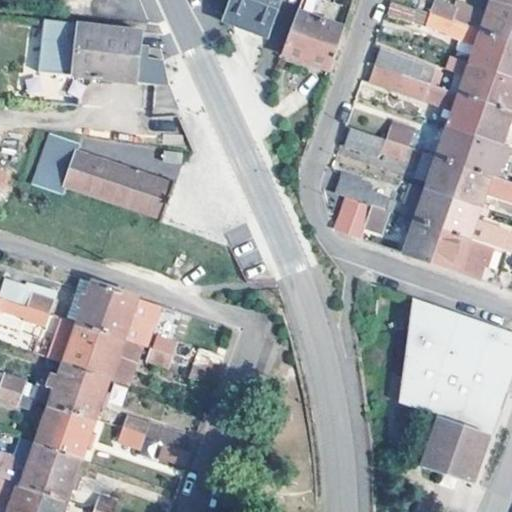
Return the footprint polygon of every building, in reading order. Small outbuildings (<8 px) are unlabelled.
[(278,0),(229,0),(222,19),(257,33),(266,36),(278,0)] [(351,0),(340,0),(333,25),(315,19),(295,12),(281,54),(323,69),(329,71),(347,13),(351,0)] [(322,2),(315,0),(299,0),(295,12),(315,19),(322,2)] [(448,19),(430,13),(392,0),(388,0),(385,9),(446,32),(446,35),(476,44),(468,62),(495,71),(506,39),(480,30),(448,19)] [(511,21),(511,6),(494,0),(490,0),(486,14),(480,30),(506,39),(511,21)] [(434,1),(430,13),(448,19),(452,8),(434,1)] [(454,3),(452,8),(448,19),(480,30),(486,14),(454,3)] [(68,75),(81,76),(167,88),(162,61),(147,59),(137,58),(139,48),(141,35),(64,24),(59,66),(69,67),(68,75)] [(495,71),(511,76),(511,41),(506,39),(495,71)] [(149,49),(139,48),(137,58),(147,59),(149,49)] [(380,49),(375,65),(428,83),(433,68),(380,49)] [(323,69),(281,54),(277,63),(320,79),(323,69)] [(495,71),(468,62),(449,55),(444,69),(453,72),(464,76),(458,94),(484,103),(495,71)] [(484,103),(458,94),(447,90),(428,83),(375,65),(370,81),(452,110),(447,126),(473,135),(484,103)] [(484,103),(511,112),(511,108),(511,76),(495,71),(484,103)] [(464,76),(453,72),(447,90),(458,94),(464,76)] [(81,76),(68,75),(51,73),(47,102),(76,106),(81,76)] [(484,103),(473,135),(500,144),(511,112),(484,103)] [(386,117),(379,137),(405,146),(412,126),(386,117)] [(401,157),(405,146),(379,137),(349,126),(343,144),(374,156),(377,149),(401,157)] [(463,165),(473,135),(447,126),(445,132),(442,141),(436,157),(463,165)] [(445,132),(440,130),(437,138),(442,141),(445,132)] [(79,144),(50,135),(33,185),(61,195),(64,187),(160,220),(172,185),(76,151),(79,144)] [(509,146),(500,144),(473,135),(463,165),(497,178),(509,146)] [(436,157),(423,151),(414,179),(427,184),(436,157)] [(183,153),(164,152),(163,163),(183,164),(183,153)] [(425,189),(451,198),(463,165),(436,157),(427,184),(425,189)] [(511,182),(497,178),(463,165),(451,198),(479,208),(483,197),(511,207),(511,182)] [(343,197),(359,203),(369,206),(388,212),(392,201),(365,192),(368,184),(341,175),(334,194),(343,197)] [(413,221),(440,230),(451,198),(425,189),(411,184),(405,203),(418,207),(413,221)] [(349,235),(359,203),(343,197),(335,221),(333,230),(349,235)] [(473,225),(479,208),(451,198),(440,230),(490,247),(511,254),(511,243),(505,241),(506,236),(473,225)] [(380,235),(388,212),(369,206),(361,228),(380,235)] [(403,254),(429,263),(440,230),(413,221),(403,254)] [(478,280),(490,247),(440,230),(429,263),(478,280)] [(92,283),(79,278),(64,320),(77,324),(82,311),(75,310),(79,297),(86,298),(92,283)] [(82,311),(77,324),(94,330),(100,311),(110,314),(117,292),(92,283),(86,298),(79,297),(75,310),(82,311)] [(20,304),(27,307),(46,313),(50,302),(53,294),(40,289),(39,292),(17,284),(11,301),(20,304)] [(134,297),(117,292),(110,314),(100,311),(94,330),(103,333),(140,346),(144,347),(158,306),(147,302),(146,306),(133,302),(134,297)] [(11,301),(0,297),(0,312),(6,315),(11,301)] [(27,307),(20,304),(16,315),(24,318),(27,307)] [(491,438),(499,412),(501,413),(507,397),(500,394),(504,386),(511,369),(511,334),(474,321),(427,305),(418,333),(428,336),(413,382),(403,378),(394,404),(434,418),(418,468),(471,487),(488,437),(491,438)] [(46,313),(27,307),(24,318),(23,321),(42,326),(46,313)] [(63,365),(79,370),(86,352),(96,355),(103,333),(94,330),(77,324),(64,320),(60,318),(47,359),(63,365)] [(86,352),(79,370),(89,374),(106,380),(126,387),(140,346),(103,333),(96,355),(86,352)] [(418,333),(403,378),(413,382),(428,336),(418,333)] [(148,336),(144,348),(171,357),(175,345),(148,336)] [(211,389),(217,373),(192,364),(171,357),(144,348),(140,361),(175,373),(177,368),(188,372),(185,381),(211,389)] [(198,349),(192,364),(217,373),(223,357),(198,349)] [(82,396),(89,374),(79,370),(63,365),(59,377),(51,374),(46,386),(37,382),(35,386),(0,373),(0,387),(32,399),(49,405),(66,411),(72,392),(82,396)] [(511,369),(504,386),(500,394),(507,397),(511,380),(511,369)] [(106,380),(89,374),(82,396),(72,392),(66,411),(75,414),(92,420),(96,407),(101,409),(106,395),(101,393),(106,380)] [(32,399),(0,387),(0,402),(28,412),(32,399)] [(75,414),(66,411),(49,405),(45,417),(41,415),(35,431),(40,433),(36,445),(52,450),(59,432),(68,435),(75,414)] [(92,420),(75,414),(68,435),(59,432),(52,450),(61,454),(78,460),(83,447),(87,449),(92,435),(88,433),(92,420)] [(142,437),(162,445),(181,451),(185,437),(145,423),(144,426),(114,414),(109,426),(142,437)] [(105,439),(120,444),(138,450),(142,437),(109,426),(105,439)] [(32,456),(36,445),(20,439),(13,459),(0,453),(0,477),(21,485),(25,473),(19,471),(25,454),(32,456)] [(61,454),(52,450),(36,445),(32,456),(25,454),(19,471),(25,473),(21,485),(38,491),(44,472),(54,475),(61,454)] [(181,451),(162,445),(157,460),(183,470),(189,454),(181,451)] [(78,460),(61,454),(54,475),(44,472),(38,491),(48,494),(64,500),(69,487),(73,487),(78,471),(74,469),(78,460)] [(21,485),(0,477),(0,511),(5,511),(10,495),(17,497),(21,485)] [(5,511),(30,511),(31,511),(41,511),(48,494),(38,491),(21,485),(17,497),(10,495),(5,511)] [(103,488),(94,511),(97,511),(115,511),(122,495),(103,488)] [(60,511),(64,500),(48,494),(41,511),(31,511),(30,511),(60,511)]
